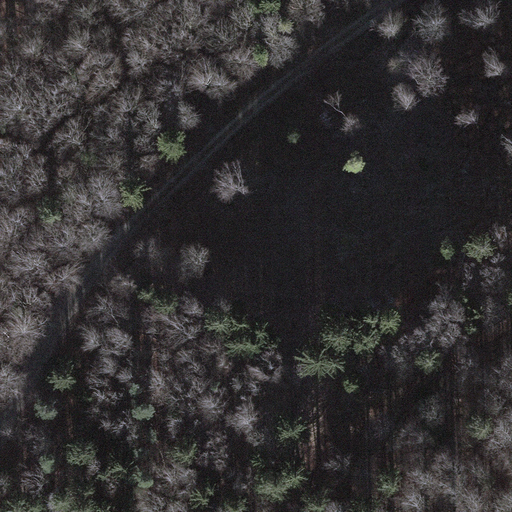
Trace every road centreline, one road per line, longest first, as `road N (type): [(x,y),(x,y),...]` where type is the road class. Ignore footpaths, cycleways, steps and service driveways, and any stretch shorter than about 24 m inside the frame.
road 1 (track): [(404,0),(299,69),(79,283),(0,435)]
road 2 (track): [(511,242),(437,291),(360,358),(324,416),(325,454),(511,332)]
